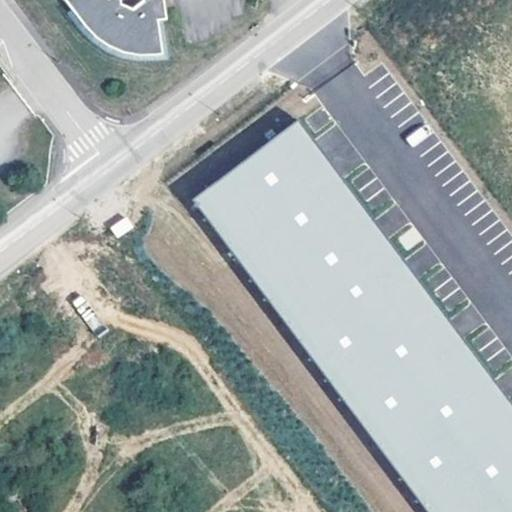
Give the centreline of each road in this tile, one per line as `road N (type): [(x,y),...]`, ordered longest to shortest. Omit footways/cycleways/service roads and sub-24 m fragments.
road 1 (unclassified): [(331,0),(112,169)]
road 2 (unclassified): [(112,169),(0,24)]
road 3 (unclassified): [(112,169),(0,254)]
